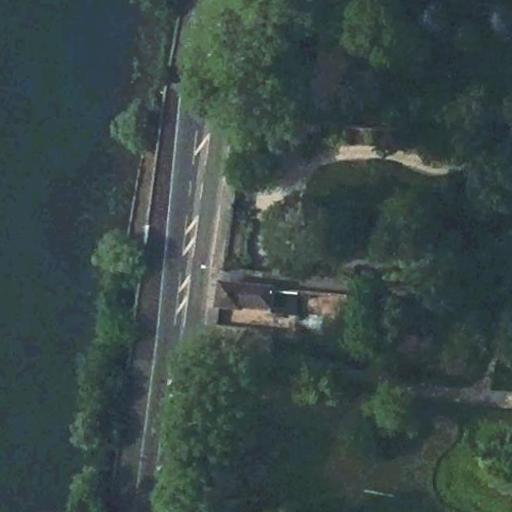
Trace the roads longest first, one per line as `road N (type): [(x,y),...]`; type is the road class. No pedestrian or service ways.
road 1 (primary): [(199,0),(155,272),(128,511)]
road 2 (primary): [(152,511),(222,0)]
road 3 (track): [(203,108),(511,129)]
